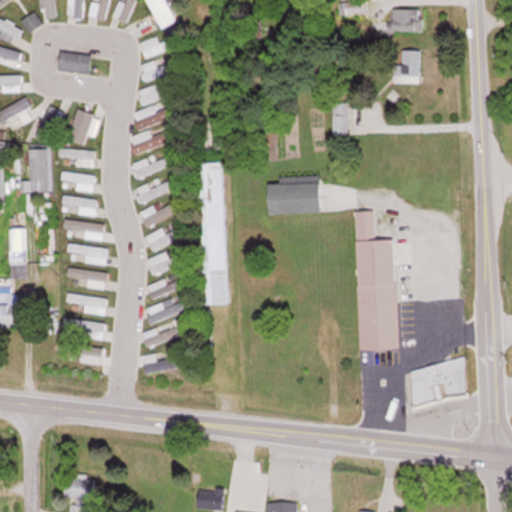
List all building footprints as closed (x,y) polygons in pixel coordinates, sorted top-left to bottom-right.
[(58,16),(55,0),(43,0),(45,18),(58,16)] [(86,17),(85,0),(70,0),(70,17),(86,17)] [(95,0),(91,13),(104,18),(110,0),(95,0)] [(124,0),(120,0),(114,16),(127,21),(136,0),(127,0),(127,1),(124,0)] [(149,0),(162,26),(178,18),(168,0),(149,0)] [(364,13),(364,0),(339,0),(340,13),(364,13)] [(424,30),(424,7),(393,7),(393,30),(424,30)] [(24,20),(32,31),(44,21),(35,11),(24,20)] [(23,27),(0,16),(0,26),(3,28),(0,35),(16,42),(23,27)] [(181,44),(178,36),(161,42),(159,35),(142,41),(147,56),(181,44)] [(59,67),(90,73),(94,55),(63,49),(59,67)] [(422,82),(422,49),(403,49),(403,62),(395,62),(395,82),(422,82)] [(177,69),(174,61),(158,65),(157,60),(143,64),(147,77),(177,69)] [(23,74),(0,74),(0,87),(23,88),(23,74)] [(163,88),(161,81),(140,89),(145,104),(178,91),(175,83),(163,88)] [(12,130),(35,115),(23,98),(1,113),(12,130)] [(349,102),(335,102),(335,132),(349,132),(349,102)] [(37,136),(52,142),(65,111),(50,104),(37,136)] [(69,137),(85,143),(96,114),(80,108),(69,137)] [(136,114),(141,127),(176,116),(174,108),(155,114),(153,108),(136,114)] [(179,138),(175,128),(152,137),(149,131),(134,137),(140,152),(179,138)] [(53,191),(53,148),(33,148),(33,191),(53,191)] [(175,162),(171,153),(152,161),(150,156),(132,164),(138,177),(175,162)] [(201,303),(229,303),(226,162),(198,162),(201,303)] [(78,190),(96,189),(94,171),(63,174),(64,181),(77,180),(78,190)] [(178,185),(174,178),(151,188),(148,183),(140,188),(142,194),(138,195),(141,202),(178,185)] [(272,212),(357,209),(356,181),(271,184),(272,212)] [(97,212),(97,196),(64,196),(64,212),(97,212)] [(142,211),(149,226),(184,207),(180,199),(158,211),(154,204),(142,211)] [(397,238),(376,238),(376,209),(357,210),(361,349),(400,348),(397,238)] [(85,236),(104,239),(106,224),(67,218),(66,226),(86,229),(85,236)] [(28,276),(28,226),(12,226),(12,276),(28,276)] [(168,233),(163,226),(146,235),(155,250),(181,235),(177,228),(168,233)] [(82,259),(107,263),(109,248),(70,242),(69,251),(83,253),(82,259)] [(171,249),(149,257),(154,273),(176,265),(171,249)] [(88,283),(106,288),(109,274),(71,265),(69,273),(89,278),(88,283)] [(149,283),(152,295),(185,287),(182,275),(149,283)] [(12,285),(0,285),(0,324),(20,325),(20,292),(12,292),(12,285)] [(85,309),(106,313),(109,299),(69,290),(67,299),(87,303),(85,309)] [(187,307),(181,294),(147,309),(153,322),(187,307)] [(105,338),(107,322),(68,316),(66,331),(105,338)] [(160,331),(159,326),(144,331),(148,344),(187,332),(184,323),(160,331)] [(103,362),(103,344),(74,344),(74,351),(81,351),(81,362),(103,362)] [(187,364),(185,354),(145,362),(147,371),(187,364)] [(409,369),(417,406),(471,394),(463,357),(409,369)] [(94,497),(94,478),(66,478),(66,497),(94,497)] [(223,510),(225,487),(201,484),(199,507),(223,510)] [(268,511),(299,511),(299,501),(268,501),(268,511)]
